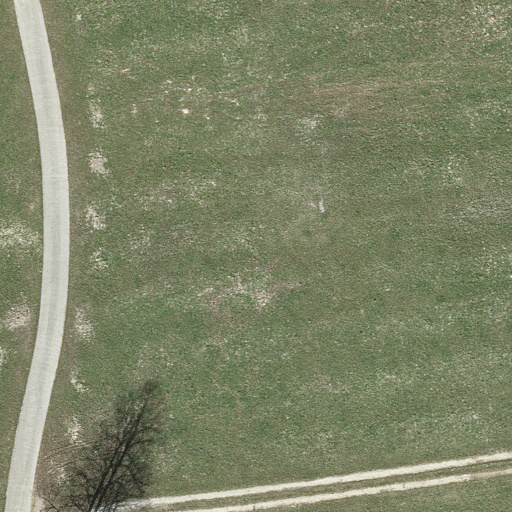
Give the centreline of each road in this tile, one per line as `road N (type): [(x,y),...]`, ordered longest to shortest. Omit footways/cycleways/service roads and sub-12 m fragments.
road 1 (track): [(35,511),(49,405),(51,173),(24,0)]
road 2 (track): [(137,511),(511,458)]
